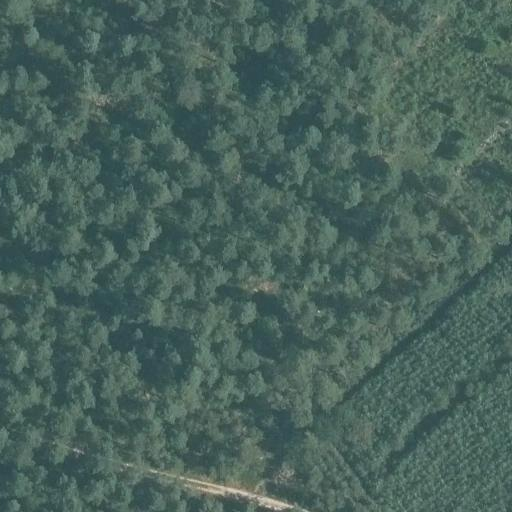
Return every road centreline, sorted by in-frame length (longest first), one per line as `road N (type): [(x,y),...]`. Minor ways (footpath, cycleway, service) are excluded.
road 1 (track): [(344,399),(29,0)]
road 2 (track): [(511,243),(234,494)]
road 3 (track): [(294,511),(0,429)]
